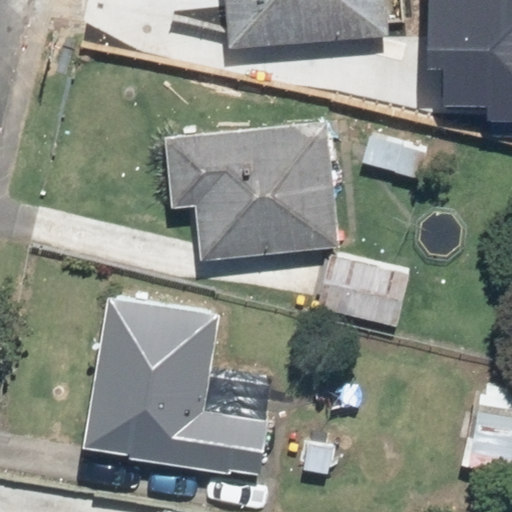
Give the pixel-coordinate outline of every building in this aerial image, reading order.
[(237,0),(240,36),(398,25),(396,0),(237,0)] [(445,70),(443,109),(511,112),(511,0),(431,0),(428,69),(445,70)] [(339,109),(177,124),(184,194),(206,192),(212,248),(351,235),(339,109)] [(374,125),(366,151),(427,169),(434,143),(374,125)] [(417,264),(338,244),(324,299),(403,319),(417,264)] [(232,302),(121,283),(96,433),(139,440),(138,446),(240,463),(241,457),(272,462),(281,411),(268,409),(276,363),(223,354),(232,302)] [(511,375),(490,372),(477,452),(511,457),(511,375)] [(245,511),(165,498),(162,511),(245,511)]
